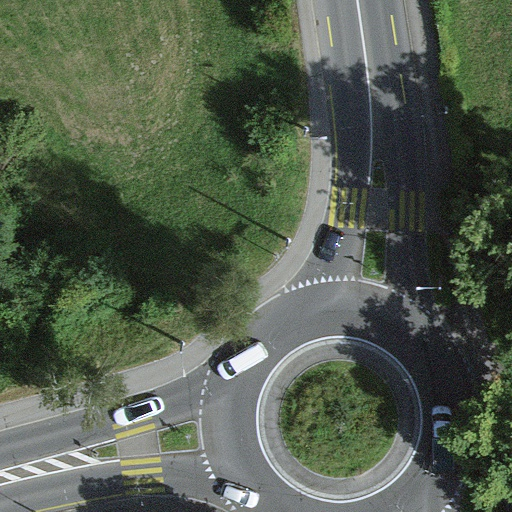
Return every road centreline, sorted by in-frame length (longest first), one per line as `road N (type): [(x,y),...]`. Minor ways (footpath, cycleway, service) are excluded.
road 1 (secondary): [(404,329),(403,147),(390,93),(362,36)]
road 2 (secondary): [(362,36),(343,240),(324,311)]
road 3 (tertiary): [(0,500),(177,473),(257,479)]
road 4 (tertiary): [(242,380),(0,452)]
road 5 (secondary): [(428,478),(446,440),(447,399),(433,360),(404,329)]
